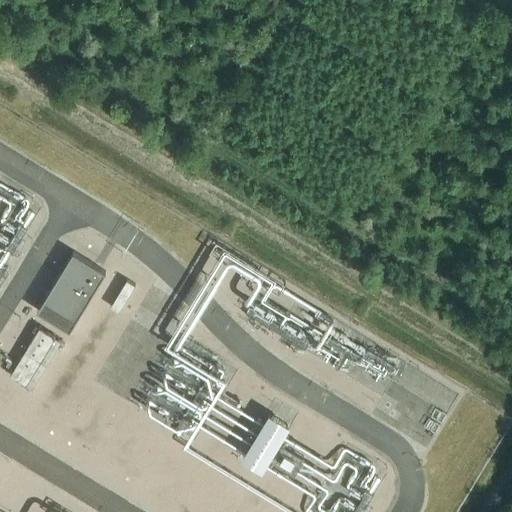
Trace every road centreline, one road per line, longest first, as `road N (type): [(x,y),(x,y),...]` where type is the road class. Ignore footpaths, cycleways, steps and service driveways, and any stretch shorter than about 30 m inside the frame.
road 1 (unknown): [(0,321),(74,201),(138,242),(196,316),(410,450),(415,483),(399,511)]
road 2 (unknown): [(120,511),(0,438)]
